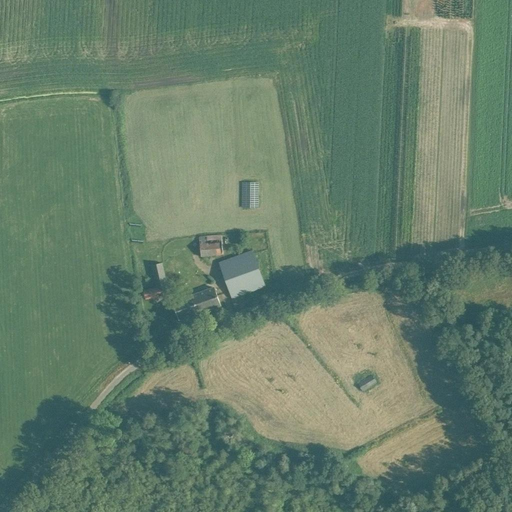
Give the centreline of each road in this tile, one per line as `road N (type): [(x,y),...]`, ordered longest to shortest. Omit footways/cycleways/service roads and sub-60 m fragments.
road 1 (unclassified): [(5,511),(133,365),(281,304)]
road 2 (track): [(511,247),(334,282),(281,304)]
